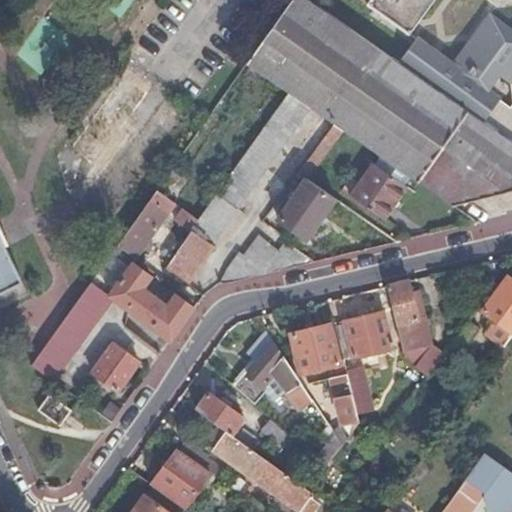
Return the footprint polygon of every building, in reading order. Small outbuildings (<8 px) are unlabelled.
[(340,130),(453,207),(511,191),(511,143),(490,128),(397,62),(309,0),(285,0),(241,61),(286,92),(306,106),(329,122),(340,130)] [(366,0),(365,3),(408,35),(408,34),(407,33),(430,0),(366,0)] [(490,128),(511,143),(511,92),(510,93),(509,91),(508,91),(510,101),(507,105),(483,88),(495,71),(506,80),(507,83),(508,83),(508,80),(511,74),(511,25),(509,29),(487,13),(451,64),(413,37),(412,38),(413,39),(397,62),(490,128)] [(118,73),(65,146),(91,165),(108,140),(116,146),(125,134),(117,128),(143,91),(118,73)] [(286,92),(193,219),(189,225),(210,239),(232,208),(233,209),(306,106),(286,92)] [(164,130),(175,114),(162,104),(151,120),(164,130)] [(299,175),(303,177),(305,178),(340,130),(329,122),(293,170),(299,175)] [(347,196),(382,220),(405,186),(365,159),(352,180),(356,183),(347,196)] [(283,184),(290,189),(299,175),(293,170),(283,184)] [(272,218),(302,239),(331,197),(313,183),(305,178),(303,177),(272,218)] [(356,183),(352,180),(348,177),(339,190),(347,196),(356,183)] [(113,245),(130,257),(138,246),(142,250),(146,244),(142,241),(170,202),(152,189),(113,245)] [(187,228),(189,225),(193,219),(179,209),(170,221),(184,232),(187,228)] [(159,266),(183,282),(211,245),(187,228),(184,232),(159,266)] [(241,254),(218,285),(314,261),(287,242),(279,254),(259,236),(244,256),(241,254)] [(130,265),(131,265),(130,257),(113,245),(108,252),(129,267),(130,265)] [(0,290),(17,282),(0,246),(0,290)] [(29,365),(77,399),(94,376),(114,391),(135,361),(121,351),(133,334),(122,327),(112,320),(121,308),(125,311),(167,341),(191,309),(173,296),(166,307),(142,290),(150,279),(131,265),(130,265),(129,267),(107,296),(87,282),(29,365)] [(482,334),(500,346),(511,328),(511,283),(503,277),(478,311),(491,321),(482,334)] [(402,353),(431,345),(416,290),(408,292),(405,281),(384,286),(402,353)] [(112,320),(122,327),(125,311),(121,308),(112,320)] [(349,355),(389,346),(381,309),(341,319),(342,322),(332,324),(339,356),(349,354),(349,355)] [(447,345),(456,351),(474,328),(465,321),(447,345)] [(289,333),(298,371),(339,361),(337,357),(329,322),(314,327),(289,333)] [(244,352),(252,359),(270,339),(264,330),(244,352)] [(282,392),(295,409),(310,399),(308,396),(308,394),(270,339),(252,359),(229,384),(250,403),(261,390),(272,399),(282,392)] [(415,365),(426,374),(442,353),(431,345),(415,365)] [(358,364),(342,367),(342,371),(352,411),(363,409),(366,402),(358,364)] [(352,411),(342,371),(326,375),(338,423),(340,422),(344,428),(347,431),(354,421),(354,419),(352,411)] [(217,425),(251,448),(257,440),(240,428),(239,430),(235,427),(243,418),(205,391),(193,408),(217,425)] [(47,394),(36,410),(58,426),(69,410),(47,394)] [(298,411),(306,422),(319,413),(311,401),(298,411)] [(108,402),(100,412),(108,419),(116,408),(108,402)] [(257,429),(278,448),(288,438),(266,419),(257,429)] [(337,424),(330,429),(339,442),(344,436),(337,424)] [(209,448),(298,511),(308,511),(316,502),(307,495),(310,492),(266,459),(258,454),(251,448),(217,425),(209,436),(215,440),(209,448)] [(316,462),(321,466),(339,442),(330,429),(328,425),(318,436),(324,444),(312,458),(316,462)] [(198,465),(204,456),(188,445),(183,453),(198,465)] [(175,448),(148,485),(180,507),(206,470),(198,465),(183,453),(175,448)] [(511,511),(511,475),(481,454),(455,490),(474,504),(483,492),(485,511),(511,511)] [(198,465),(206,470),(212,474),(218,466),(204,456),(198,465)] [(312,467),(316,471),(321,466),(316,462),(312,467)] [(438,511),(467,511),(474,504),(455,490),(438,511)] [(169,511),(141,492),(126,511),(169,511)] [(330,504),(341,511),(365,511),(339,492),(330,504)]
